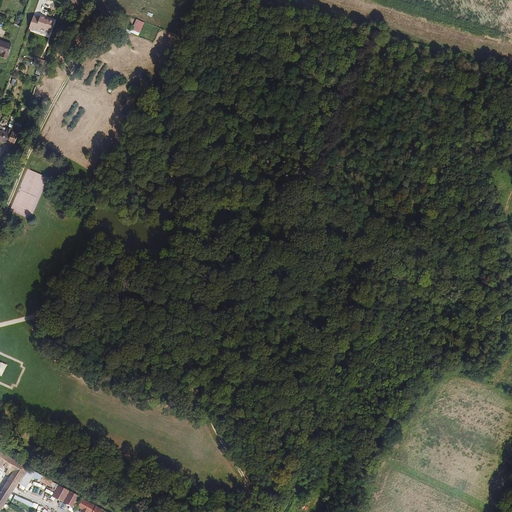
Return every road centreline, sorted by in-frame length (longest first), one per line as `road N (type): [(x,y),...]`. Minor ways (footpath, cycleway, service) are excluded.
road 1 (track): [(511,101),(432,197),(282,511)]
road 2 (track): [(364,55),(310,186),(92,176),(30,152)]
road 3 (track): [(219,0),(364,55),(402,31),(511,67)]
road 4 (track): [(252,511),(244,480),(202,404),(171,368),(132,344),(41,315)]
road 5 (track): [(346,511),(402,402),(457,344),(511,307)]
